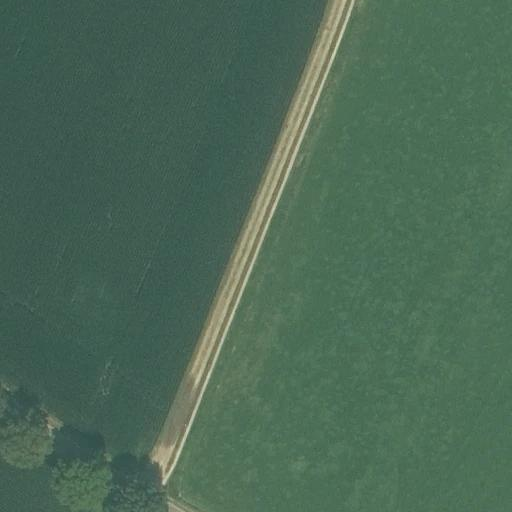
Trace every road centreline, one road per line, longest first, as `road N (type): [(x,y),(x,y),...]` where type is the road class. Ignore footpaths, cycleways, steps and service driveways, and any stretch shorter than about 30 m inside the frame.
road 1 (track): [(338,0),(141,502)]
road 2 (unclassified): [(157,511),(0,408)]
